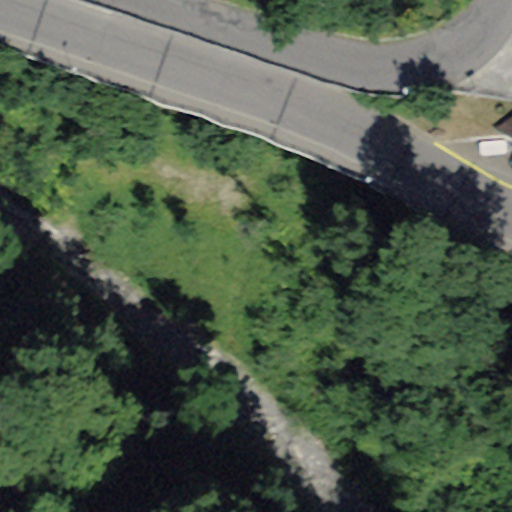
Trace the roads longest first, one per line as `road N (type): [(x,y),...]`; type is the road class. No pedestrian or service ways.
road 1 (unclassified): [(511,213),(289,108),(0,4)]
road 2 (residential): [(157,0),(355,67),(444,61),(487,26),(498,0)]
